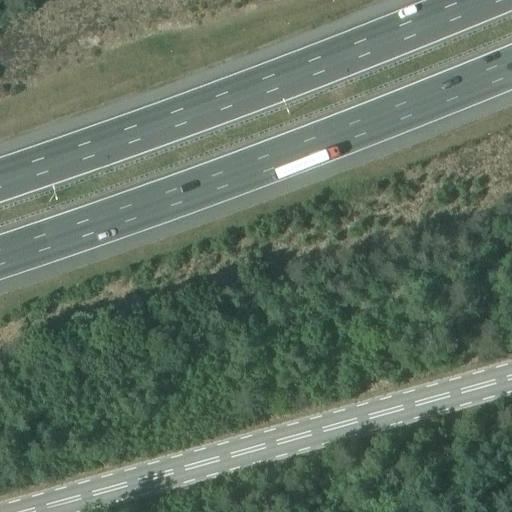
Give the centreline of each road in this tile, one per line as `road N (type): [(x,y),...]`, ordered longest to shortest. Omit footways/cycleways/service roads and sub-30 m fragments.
road 1 (motorway): [(0,258),(511,67)]
road 2 (motorway): [(483,0),(0,181)]
